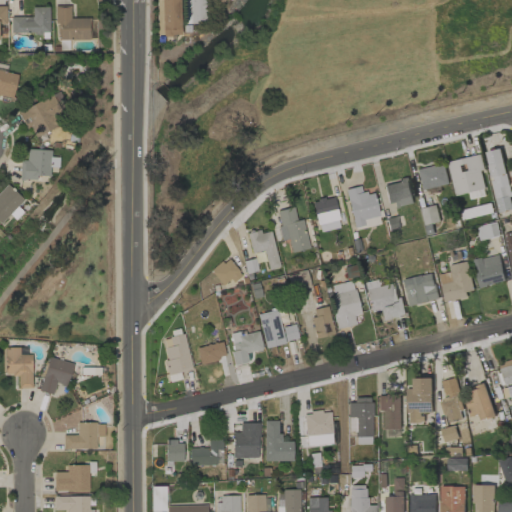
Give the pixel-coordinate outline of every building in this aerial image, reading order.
[(178,0),(154,0),(155,35),(179,35),(178,0)] [(182,0),(183,22),(204,22),(204,0),(182,0)] [(69,18),(69,6),(53,6),(54,27),(58,27),(58,40),(88,39),(88,17),(69,18)] [(48,7),(31,7),(31,17),(10,17),(10,32),(48,33),(48,7)] [(0,95),(12,97),(16,73),(0,70),(0,95)] [(16,111),(25,129),(29,127),(34,137),(58,125),(44,97),(16,111)] [(485,153),(499,213),(511,209),(511,198),(500,149),(485,153)] [(455,196),(468,193),(470,199),(487,196),(479,155),(447,162),(455,196)] [(418,170),(423,190),(449,184),(444,164),(418,170)] [(412,205),(408,180),(383,183),(386,203),(393,202),(394,207),(412,205)] [(0,222),(22,199),(6,184),(0,190),(0,222)] [(353,228),(379,223),(372,191),(361,194),(359,186),(345,188),(353,228)] [(339,226),(332,196),(311,201),(318,232),(339,226)] [(287,239),(291,252),(309,248),(301,219),(295,220),(292,206),(274,211),(282,240),(287,239)] [(421,208),(424,226),(439,223),(436,206),(421,208)] [(477,227),(479,240),(498,236),(496,223),(477,227)] [(270,230),(259,233),(258,230),(245,233),(250,253),(262,250),(267,270),(279,267),(270,230)] [(472,261),(479,288),(505,282),(498,254),(472,261)] [(221,287),(239,275),(227,257),(209,268),(221,287)] [(448,265),(450,272),(438,275),(444,303),(467,298),(466,292),(473,291),(468,262),(448,265)] [(437,300),(432,274),(403,280),(408,306),(437,300)] [(363,282),(370,312),(379,310),(381,320),(403,315),(396,282),(378,286),(376,279),(363,282)] [(330,285),(332,293),(328,294),(336,328),(354,324),(352,315),(359,313),(351,280),(330,285)] [(306,312),(316,339),(334,332),(324,305),(306,312)] [(264,347),(298,339),(294,323),(279,327),(275,309),(256,314),(264,347)] [(228,335),(233,364),(246,362),(245,353),(261,350),(257,329),(228,335)] [(191,370),(182,333),(159,339),(168,376),(191,370)] [(196,346),(197,362),(224,358),(222,342),(196,346)] [(30,354),(18,354),(18,347),(4,347),(4,375),(16,374),(17,388),(31,387),(30,354)] [(51,394),(54,382),(65,385),(71,363),(47,356),(37,391),(51,394)] [(503,384),(511,383),(511,366),(501,368),(503,384)] [(441,401),(445,423),(464,419),(456,378),(442,381),(445,400),(441,401)] [(406,389),(406,423),(424,423),(423,414),(433,413),(432,379),(413,379),(413,389),(406,389)] [(473,399),(465,402),(470,418),(478,415),(480,421),(496,416),(485,383),(469,388),(473,399)] [(384,429),(401,429),(400,395),(377,396),(377,410),(383,410),(384,429)] [(347,399),(347,431),(354,431),(355,444),(371,444),(370,399),(347,399)] [(331,444),(330,413),(304,414),(305,445),(331,444)] [(263,420),(263,461),(292,460),(291,441),(278,441),(277,420),(263,420)] [(95,448),(95,437),(103,436),(103,422),(75,423),(76,434),(61,435),(62,449),(95,448)] [(231,457),(257,457),(258,423),(239,422),(238,432),(232,432),(231,457)] [(188,447),(188,465),(220,465),(221,439),(207,439),(207,448),(188,447)] [(182,460),(181,440),(164,441),(164,461),(182,460)] [(511,481),(511,454),(498,456),(499,482),(511,481)] [(65,471),(52,471),(53,491),(87,491),(87,465),(65,465),(65,471)] [(376,511),(376,505),(365,505),(365,485),(348,485),(348,507),(338,508),(338,511),(376,511)] [(493,511),(494,486),(475,485),(474,511),(493,511)] [(165,511),(164,486),(150,486),(150,511),(165,511)] [(464,511),(465,487),(441,487),(440,511),(464,511)] [(298,511),(298,489),(275,489),(275,511),(298,511)] [(268,511),(263,511),(262,494),(244,495),(244,511),(268,511)] [(403,511),(403,494),(384,495),(384,511),(403,511)] [(409,495),(409,511),(435,511),(435,494),(409,495)] [(214,496),(214,511),(238,511),(238,495),(214,496)] [(65,511),(96,511),(97,509),(87,509),(88,496),(52,496),(52,509),(66,510),(65,511)] [(323,511),(323,497),(306,497),(306,511),(323,511)] [(511,511),(511,502),(498,503),(498,511),(511,511)]
